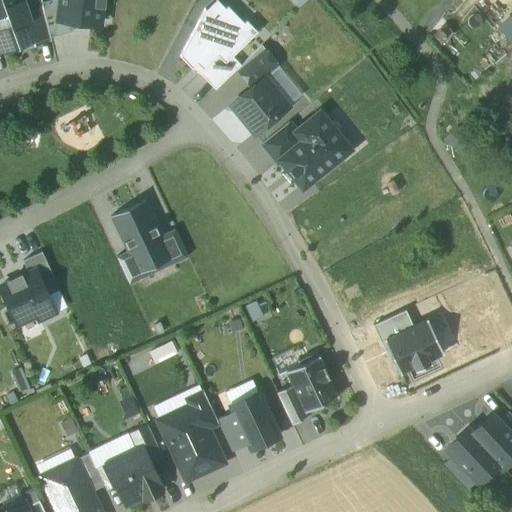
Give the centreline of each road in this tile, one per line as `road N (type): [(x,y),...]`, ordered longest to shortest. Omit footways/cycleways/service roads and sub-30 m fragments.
road 1 (residential): [(384,426),(308,276),(236,168),(198,129)]
road 2 (residential): [(0,224),(198,129)]
road 3 (residential): [(198,129),(144,84),(85,70),(0,93)]
road 4 (residential): [(203,511),(384,426)]
road 5 (residential): [(384,426),(511,366)]
